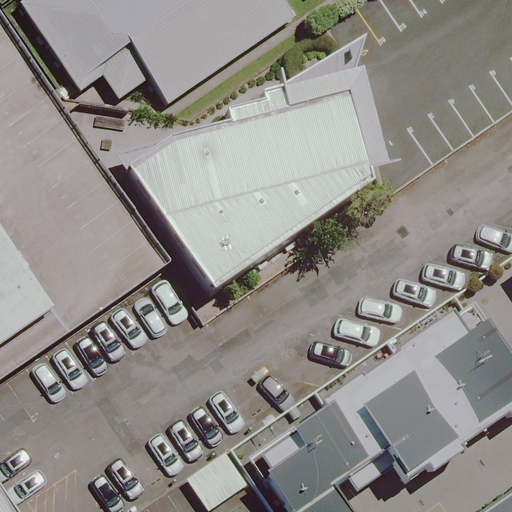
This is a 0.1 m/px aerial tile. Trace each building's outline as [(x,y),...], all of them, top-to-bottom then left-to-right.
[(124,54),(162,109),(286,26),(268,0),(33,0),(16,12),(70,90),(124,54)] [(218,135),(165,148),(117,183),(204,305),(360,194),(356,181),(379,174),(346,59),(216,130),(218,135)] [(0,352),(58,314),(0,228),(0,352)] [(318,412),(360,474),(375,464),(397,497),(511,419),(511,391),(461,316),(318,412)] [(360,474),(318,412),(227,473),(252,511),(339,511),(328,495),(360,474)] [(20,511),(0,481),(0,511),(20,511)] [(511,511),(511,493),(484,511),(511,511)]
